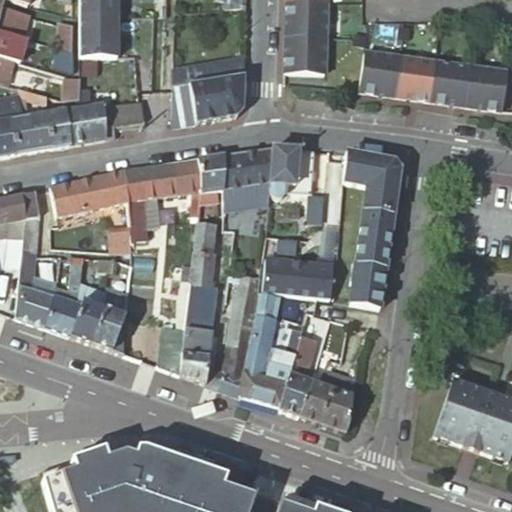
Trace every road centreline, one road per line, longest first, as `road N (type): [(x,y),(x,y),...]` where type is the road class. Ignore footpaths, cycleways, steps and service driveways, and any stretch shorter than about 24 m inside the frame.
road 1 (residential): [(367,489),(380,458),(426,150)]
road 2 (residential): [(262,136),(0,179)]
road 3 (tertiary): [(367,489),(143,412)]
road 4 (residential): [(426,150),(262,136)]
road 5 (tertiary): [(143,412),(0,362)]
road 6 (unclassified): [(143,412),(0,427)]
road 7 (residential): [(263,0),(262,136)]
